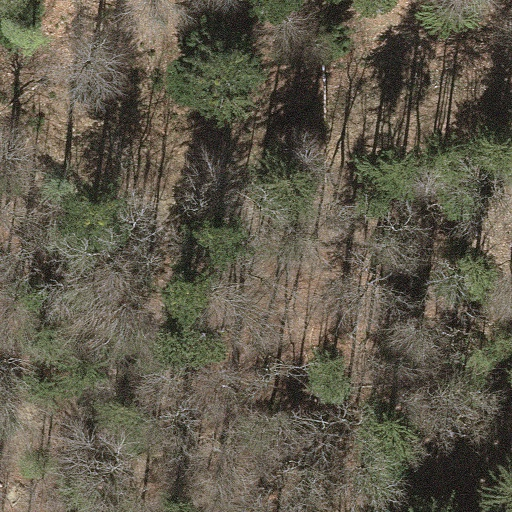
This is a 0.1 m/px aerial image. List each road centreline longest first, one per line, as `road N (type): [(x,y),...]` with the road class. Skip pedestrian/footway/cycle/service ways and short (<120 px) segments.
road 1 (track): [(0,94),(125,179),(166,178),(386,71),(511,90)]
road 2 (track): [(511,461),(430,472),(349,511)]
